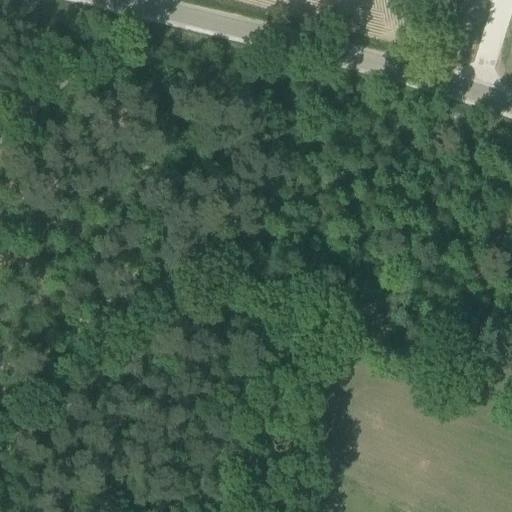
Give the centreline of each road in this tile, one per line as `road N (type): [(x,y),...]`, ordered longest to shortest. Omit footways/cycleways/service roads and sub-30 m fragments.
road 1 (unclassified): [(511,104),(110,0)]
road 2 (track): [(0,135),(138,6)]
